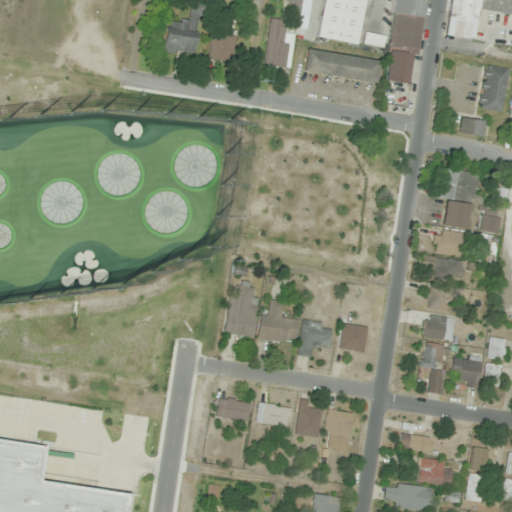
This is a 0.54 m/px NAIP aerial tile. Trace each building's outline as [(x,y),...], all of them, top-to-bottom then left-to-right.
[(320,0),(314,38),(357,45),(365,0),(320,0)] [(423,0),(394,0),(384,81),(412,85),(423,0)] [(473,40),(477,11),(511,15),(511,0),(449,0),(445,35),(473,40)] [(161,52),(192,56),(198,16),(205,17),(207,3),(191,1),(187,24),(166,20),(161,52)] [(286,21),(268,19),(263,65),(289,68),(293,34),(284,33),(286,21)] [(234,35),(211,32),(207,59),(231,62),(234,35)] [(382,37),(364,36),(364,45),(382,46),(382,37)] [(376,83),(379,61),(305,49),(301,72),(376,83)] [(501,112),(507,69),(484,65),(477,109),(501,112)] [(458,134),(482,136),(484,121),(459,118),(458,134)] [(481,196),(475,195),(479,175),(439,167),(434,196),(479,205),(481,196)] [(470,203),(444,202),(442,227),(468,229),(470,203)] [(479,231),(497,234),(499,218),(482,215),(479,231)] [(433,253),(464,258),(467,235),(436,230),(433,253)] [(424,267),(431,267),(431,280),(462,280),(462,260),(424,260),(424,267)] [(258,298),(250,297),(252,284),(232,281),(225,334),(252,338),(258,298)] [(444,312),(451,292),(431,285),(424,306),(444,312)] [(258,339),(294,342),(296,320),(280,319),(281,302),(269,301),(267,316),(260,315),(258,339)] [(451,341),(453,319),(424,316),(422,338),(451,341)] [(309,356),(310,347),(328,349),(330,324),(300,322),(297,355),(309,356)] [(338,347),(361,352),(367,328),(347,324),(345,333),(341,332),(338,347)] [(486,360),(503,360),(504,339),(487,338),(486,360)] [(442,371),(440,370),(443,346),(423,343),(419,368),(430,369),(427,392),(439,394),(442,371)] [(480,363),(454,358),(450,375),(460,377),(458,385),(475,388),(480,363)] [(498,387),(500,365),(484,363),(482,386),(498,387)] [(247,421),(249,402),(217,399),(215,417),(247,421)] [(321,415),(305,411),(307,403),(300,401),(292,432),(315,438),(321,415)] [(288,406),(256,405),(255,425),(288,426),(288,406)] [(323,436),(347,441),(351,417),(327,412),(323,436)] [(398,449),(421,451),(423,437),(400,434),(398,449)] [(0,511),(0,441),(40,448),(35,481),(125,495),(122,511),(0,511)] [(465,501),(481,502),(486,449),(470,448),(465,501)] [(451,470),(443,469),(444,461),(417,458),(415,483),(449,487),(451,470)] [(499,499),(511,502),(511,480),(504,479),(499,499)] [(430,489),(385,483),(382,505),(427,510),(430,489)] [(446,501),(458,503),(459,495),(447,492),(446,501)] [(337,511),(339,498),(312,495),(309,511),(337,511)]
